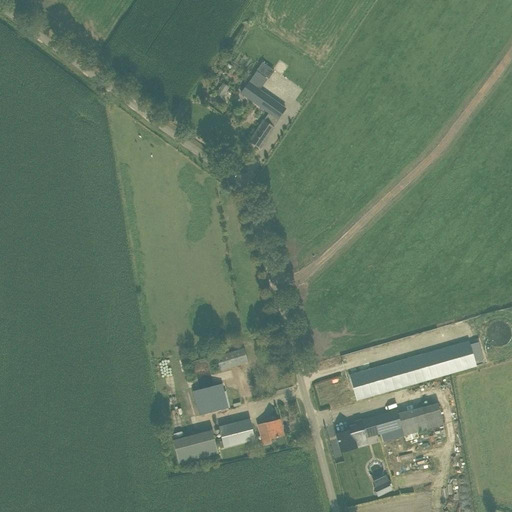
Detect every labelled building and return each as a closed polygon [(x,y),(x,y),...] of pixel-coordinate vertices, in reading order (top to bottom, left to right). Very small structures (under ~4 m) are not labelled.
[(268,78),(274,70),(263,61),(257,69),(268,78)] [(268,113),(255,133),(249,141),(260,148),(287,109),(260,89),(250,82),(249,82),(241,93),(268,113)] [(223,83),(219,89),(225,93),(229,87),(223,83)] [(505,341),(511,325),(495,319),(489,335),(505,341)] [(468,341),(349,375),(356,401),(476,366),(468,341)] [(216,357),(220,370),(247,361),(243,349),(216,357)] [(222,384),(215,386),(192,392),(198,416),(228,408),(222,384)] [(396,410),(360,420),(361,424),(364,434),(365,438),(390,431),(401,428),(404,436),(443,425),(437,403),(398,414),(396,410)] [(279,419),(257,425),(262,445),(271,442),(270,439),(284,435),(279,419)] [(250,420),(218,428),(223,447),(255,438),(250,420)] [(351,430),(336,434),(341,452),(356,448),(353,438),(359,436),(360,440),(365,438),(364,434),(361,424),(359,424),(355,425),(350,427),(351,430)] [(212,430),(173,440),(178,463),(217,453),(212,430)] [(375,488),(374,488),(378,497),(392,490),(390,487),(392,486),(389,480),(389,481),(375,488)]
